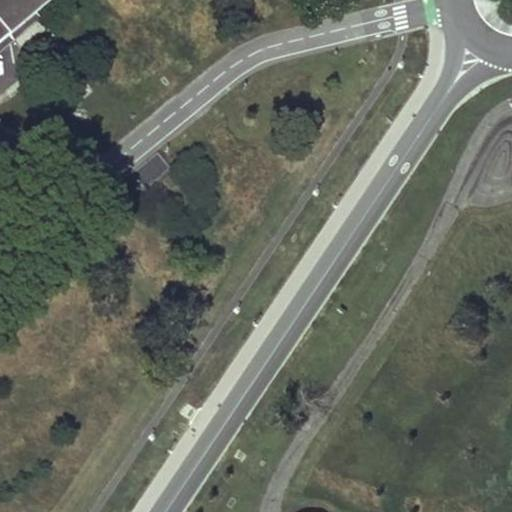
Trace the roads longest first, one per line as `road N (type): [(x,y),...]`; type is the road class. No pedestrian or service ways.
road 1 (residential): [(176,511),(487,42)]
road 2 (residential): [(455,0),(233,69),(92,176),(0,263)]
